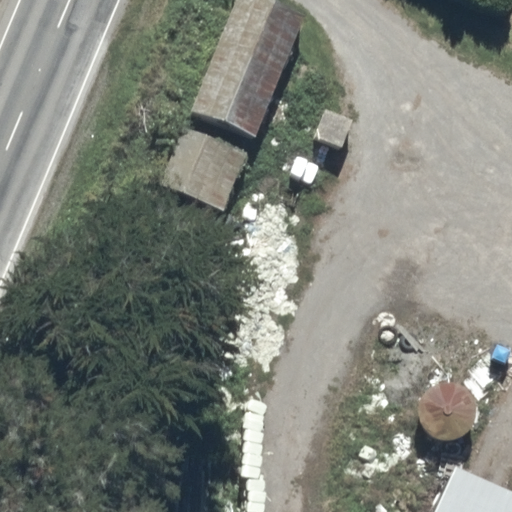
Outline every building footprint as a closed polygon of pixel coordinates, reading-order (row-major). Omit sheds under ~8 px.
[(303,22),(246,0),(231,0),(184,123),(254,150),(303,22)] [(244,180),(236,177),(243,160),(188,140),(159,218),(200,234),(206,219),(219,224),(228,200),(235,203),(244,180)] [(387,396),(386,398),(386,403),(386,405),(386,407),(386,409),(386,412),(387,414),(388,416),(389,418),(390,419),(391,421),(393,423),(394,424),(396,426),(398,427),(400,428),(401,428),(402,429),(404,430),(406,430),(408,430),(411,430),(413,430),(415,430),(417,430),(419,429),(421,428),(423,427),(425,426),(427,425),(429,423),(430,422),(431,420),(433,418),(434,416),(434,414),(435,412),(436,410),(436,408),(436,405),(436,403),(436,401),(435,399),(435,397),(434,395),(433,393),(432,391),(430,389),(429,387),(427,386),(425,385),(424,383),(422,382),(420,382),(418,381),(415,380),(413,380),(411,380),(409,380),(407,380),(404,381),(402,381),(400,382),(398,383),(396,384),(395,386),(393,387),(392,389),(390,390),(389,392),(388,394),(387,396)] [(163,417),(162,419),(161,425),(161,426),(161,428),(161,431),(162,433),(163,435),(164,437),(165,439),(166,441),(168,443),(169,445),(171,446),(173,448),(175,449),(177,450),(179,451),(181,452),(184,452),(186,452),(188,453),(191,452),(193,452),(195,451),(197,451),(199,450),(202,449),(203,447),(205,446),(207,444),(209,443),(210,441),(211,439),(212,437),(213,434),(214,432),(214,430),(215,428),(215,425),(215,423),(214,421),(214,418),(213,416),(212,414),(211,412),(210,410),(208,408),(207,407),(205,405),(203,403),(201,402),(199,401),(197,400),(194,400),(192,399),(190,399),(188,399),(185,399),(183,399),(181,400),(178,401),(176,402),(174,403),(172,404),(170,405),(169,407),(167,409),(166,411),(164,413),(163,415),(163,417)] [(368,444),(367,446),(367,452),(367,453),(367,455),(367,457),(367,459),(368,462),(369,464),(370,466),(371,467),(373,469),(374,471),(376,472),(377,474),(379,475),(381,476),(383,477),(385,477),(388,478),(390,478),(392,478),(394,478),(396,478),(399,477),(401,477),(403,476),(405,475),(407,474),(408,472),(410,471),(411,469),(413,467),(414,465),(415,463),(416,461),(416,459),(417,457),(417,455),(417,453),(417,451),(417,448),(416,446),(416,444),(415,442),(414,440),(413,438),(411,437),(410,435),(408,433),(406,432),(405,431),(403,430),(402,429),(401,429),(398,428),(396,428),(394,428),(392,427),(390,427),(387,428),(385,428),(383,429),(381,430),(379,431),(377,432),(376,433),(374,435),(372,437),(371,438),(370,440),(369,442),(368,444)] [(358,501),(358,503),(357,508),(357,509),(357,511),(406,511),(407,510),(407,508),(407,506),(407,503),(406,501),(405,499),(405,497),(404,495),(403,493),(401,492),(400,490),(398,489),(396,487),(395,486),(393,485),(391,484),(389,483),(387,483),(384,483),(382,482),(380,483),(378,483),(376,483),(374,484),(372,485),(370,486),(368,487),(366,488),(365,490),(363,491),(362,493),(361,495),(360,497),(359,499),(358,501)] [(491,511),(439,489),(428,511),(491,511)]
